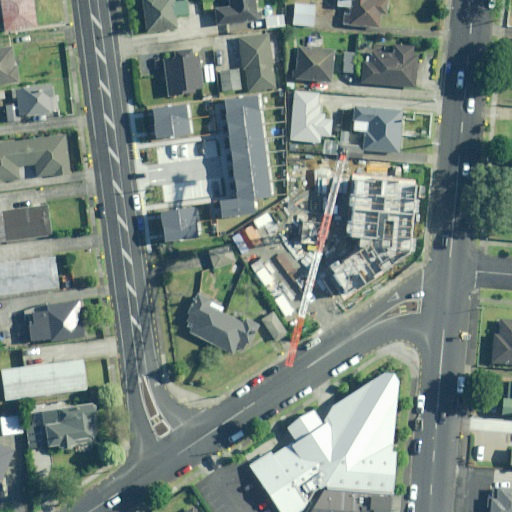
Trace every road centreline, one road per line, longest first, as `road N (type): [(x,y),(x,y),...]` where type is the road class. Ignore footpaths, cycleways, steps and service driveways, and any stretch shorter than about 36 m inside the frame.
road 1 (residential): [(92,0),(141,371),(175,454)]
road 2 (tertiary): [(175,454),(385,315),(444,308)]
road 3 (tertiary): [(448,268),(472,0)]
road 4 (tertiary): [(430,511),(444,308)]
